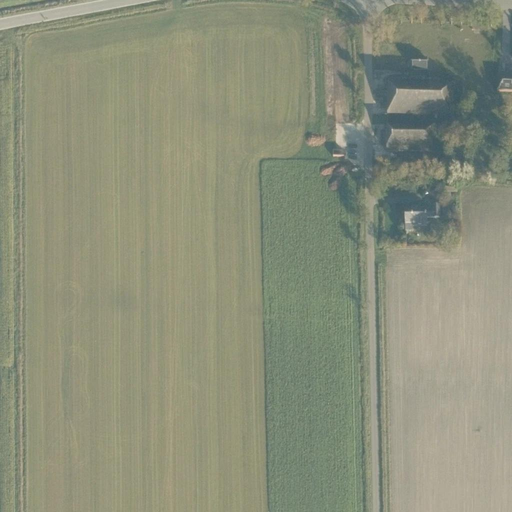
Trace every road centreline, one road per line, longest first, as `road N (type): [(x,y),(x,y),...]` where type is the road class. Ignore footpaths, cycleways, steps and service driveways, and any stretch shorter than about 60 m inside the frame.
road 1 (unclassified): [(377,511),(368,0)]
road 2 (unclassified): [(0,24),(127,0)]
